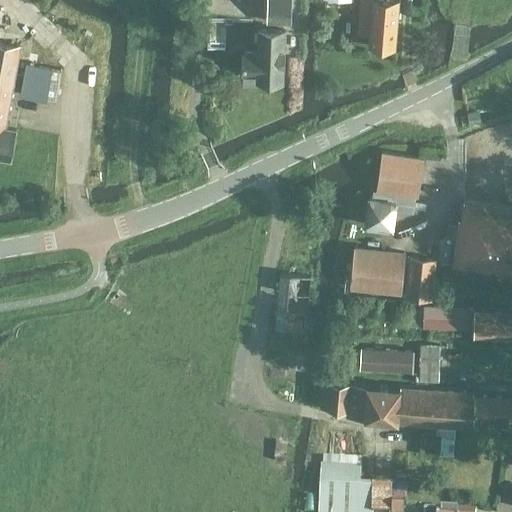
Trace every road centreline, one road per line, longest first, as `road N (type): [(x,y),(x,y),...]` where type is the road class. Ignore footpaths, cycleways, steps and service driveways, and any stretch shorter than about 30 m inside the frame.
road 1 (tertiary): [(511,49),(145,222),(0,252)]
road 2 (track): [(257,172),(279,210),(280,232),(251,364),(255,384),(268,405),(387,442)]
road 3 (track): [(90,234),(79,199),(75,70),(9,0)]
road 4 (track): [(145,222),(133,184),(146,0)]
